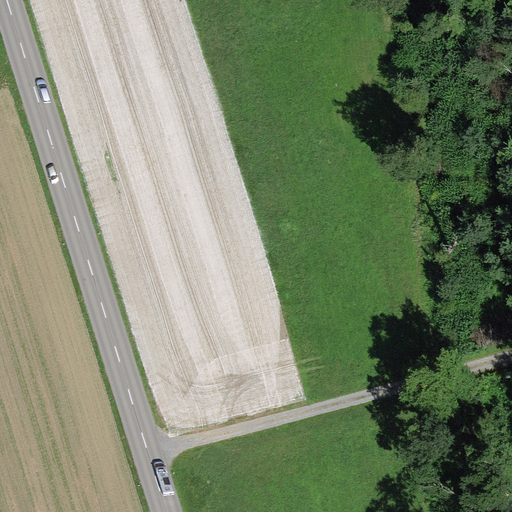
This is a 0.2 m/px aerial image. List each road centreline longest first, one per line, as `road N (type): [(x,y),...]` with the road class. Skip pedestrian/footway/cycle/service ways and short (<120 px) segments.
road 1 (secondary): [(8,0),(167,511)]
road 2 (track): [(146,445),(511,363)]
